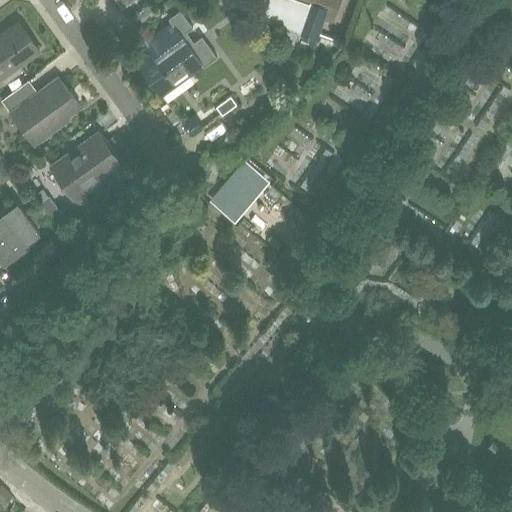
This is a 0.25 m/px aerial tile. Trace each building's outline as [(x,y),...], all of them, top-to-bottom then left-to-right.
[(260,10),(263,0),(240,0),(239,3),(260,10)] [(311,4),(299,0),(263,0),(260,10),(257,18),(300,34),(311,4)] [(299,0),(311,4),(329,10),(335,13),(339,0),(299,0)] [(321,33),(329,10),(311,4),(300,34),(319,40),(321,33)] [(153,53),(138,65),(159,93),(200,62),(203,66),(217,56),(201,35),(194,41),(186,30),(193,26),(180,8),(168,17),(172,23),(153,38),(146,43),(153,53)] [(0,78),(39,49),(18,21),(0,34),(0,78)] [(1,99),(9,112),(32,143),(62,122),(60,119),(79,105),(57,76),(36,91),(28,79),(1,99)] [(230,95),(216,105),(222,113),(236,104),(230,95)] [(76,148),(50,167),(73,198),(102,176),(100,173),(118,160),(97,131),(76,147),(76,148)] [(1,155),(0,156),(0,175),(2,178),(12,171),(1,155)] [(209,199),(235,221),(236,220),(270,180),(244,158),(209,199)] [(63,215),(48,195),(37,203),(51,223),(63,215)] [(17,201),(0,212),(0,259),(2,262),(24,246),(23,245),(40,232),(17,201)] [(269,447),(260,458),(281,476),(290,465),(269,447)] [(0,484),(0,499),(4,504),(12,495),(0,484)]
